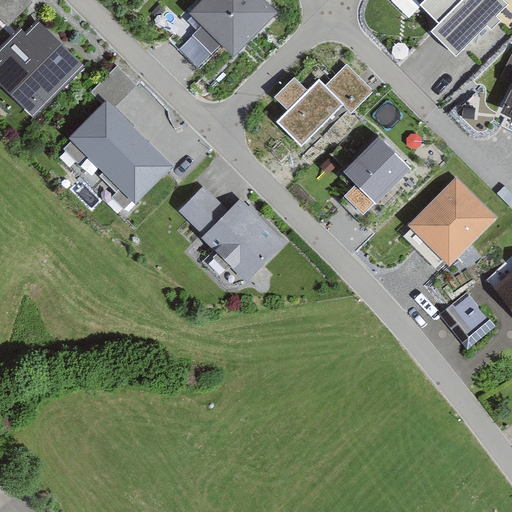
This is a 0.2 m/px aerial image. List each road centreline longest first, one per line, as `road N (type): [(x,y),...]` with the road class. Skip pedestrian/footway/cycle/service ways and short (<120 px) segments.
road 1 (unclassified): [(511,465),(412,338),(211,130)]
road 2 (unclassified): [(211,130),(76,0)]
road 3 (residential): [(211,130),(329,17)]
road 4 (residential): [(329,17),(429,117)]
